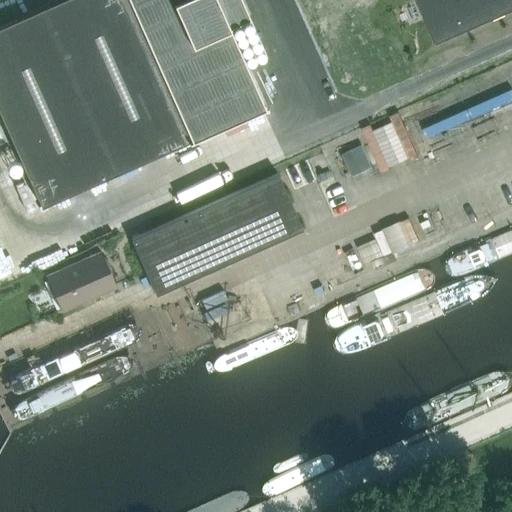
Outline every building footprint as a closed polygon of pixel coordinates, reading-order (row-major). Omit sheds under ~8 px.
[(54,0),(0,24),(0,112),(41,204),(188,139),(261,106),(243,65),(263,56),(238,0),(54,0)] [(511,0),(417,0),(436,42),(511,8),(511,0)] [(361,146),(343,154),(352,175),(370,167),(361,146)] [(155,293),(288,234),(301,228),(277,173),(131,237),(155,293)] [(62,309),(115,285),(100,252),(48,276),(62,309)]
